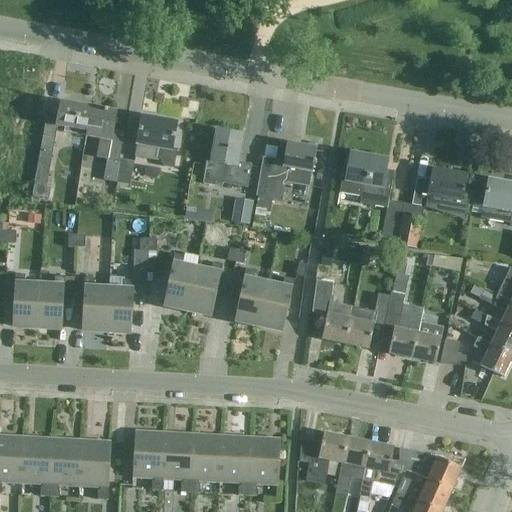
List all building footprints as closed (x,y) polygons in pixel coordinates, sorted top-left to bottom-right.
[(88,137),(93,108),(62,103),(59,119),(48,117),(38,175),(36,183),(48,185),(59,127),(66,128),(66,133),(87,137),(88,137)] [(116,183),(121,160),(126,133),(115,131),(118,113),(93,108),(88,137),(100,140),(96,158),(108,160),(104,181),(116,183)] [(165,167),(175,169),(178,150),(173,149),(178,124),(142,117),(137,145),(138,145),(136,158),(159,162),(159,160),(162,161),(165,167)] [(217,131),(211,163),(207,162),(203,185),(222,188),(223,184),(249,189),(253,166),(240,163),(245,136),(217,131)] [(284,202),(287,184),(310,188),(315,164),(317,165),(318,162),(315,161),(318,149),(288,144),(285,163),(264,159),(261,178),(257,198),(284,202)] [(389,202),(393,181),(384,179),(388,162),(352,155),(347,181),(342,180),(340,193),(361,197),(360,204),(387,210),(381,245),(397,248),(397,246),(402,217),(405,205),(389,202)] [(121,160),(116,183),(131,186),(135,162),(121,160)] [(470,202),(463,200),(467,176),(434,170),(431,184),(417,182),(413,206),(427,209),(467,220),(470,202)] [(511,225),(511,227),(511,226),(511,183),(490,180),(483,220),(511,225)] [(236,199),(231,222),(250,225),(254,201),(236,199)] [(187,208),(185,221),(198,222),(199,209),(187,208)] [(29,216),(29,225),(41,225),(41,216),(29,216)] [(420,220),(402,217),(397,246),(416,248),(420,220)] [(0,243),(7,244),(8,232),(0,231),(0,243)] [(8,232),(7,244),(16,245),(16,233),(8,232)] [(76,248),(77,236),(68,236),(68,248),(76,248)] [(77,236),(76,248),(85,248),(86,237),(77,236)] [(148,252),(149,240),(140,240),(140,252),(148,252)] [(149,240),(148,252),(157,252),(157,241),(149,240)] [(236,263),(238,251),(230,250),(228,262),(236,263)] [(238,251),(236,263),(244,264),(246,253),(238,251)] [(332,268),(333,255),(322,254),(321,267),(332,268)] [(189,311),(198,269),(183,266),(186,257),(176,255),(165,306),(189,311)] [(446,270),(448,258),(435,257),(433,268),(446,270)] [(213,316),(224,265),(215,263),(213,272),(198,269),(189,311),(213,316)] [(309,266),(300,264),(298,276),(306,278),(309,266)] [(511,269),(498,295),(511,301),(511,269)] [(260,326),(269,284),(255,281),(257,272),(247,270),(236,321),(260,326)] [(392,292),(405,294),(408,277),(396,274),(392,292)] [(38,329),(41,286),(26,285),(26,275),(17,275),(14,327),(38,329)] [(63,330),(66,278),(56,277),(56,287),(41,286),(38,329),(63,330)] [(284,331),(295,280),(286,278),(284,288),(269,284),(260,326),(284,331)] [(108,332),(110,290),(95,289),(96,279),(86,279),(83,331),(108,332)] [(134,295),(135,281),(125,281),(125,290),(110,290),(108,332),(132,334),(134,295)] [(135,281),(134,295),(147,296),(147,282),(135,281)] [(355,308),(331,303),(334,284),(318,281),(313,313),(328,316),(323,340),(347,345),(355,308)] [(498,295),(475,285),(470,295),(507,313),(503,322),(511,326),(511,301),(498,295)] [(414,359),(419,333),(399,329),(406,295),(392,292),(391,297),(385,326),(395,328),(390,354),(414,359)] [(376,312),(355,308),(347,345),(370,349),(376,324),(385,326),(391,297),(379,295),(376,312)] [(511,326),(503,322),(502,323),(477,311),(472,318),(498,331),(492,344),(511,353),(511,326)] [(421,324),(419,333),(442,338),(444,328),(421,324)] [(437,363),(442,338),(419,333),(414,359),(437,363)] [(511,363),(511,353),(479,338),(474,348),(478,350),(473,362),(505,377),(511,363)] [(460,343),(446,340),(443,364),(454,365),(467,365),(466,356),(457,356),(460,343)] [(343,464),(349,438),(325,433),(323,444),(303,440),(302,462),(311,464),(308,482),(326,486),(331,461),(343,464)] [(163,492),(164,478),(166,436),(136,434),(134,477),(154,478),(153,491),(163,492)] [(191,493),(194,437),(166,436),(164,478),(183,479),(182,493),(191,493)] [(221,481),(223,439),(194,437),(191,493),(201,494),(201,480),(221,481)] [(23,482),(25,440),(0,438),(0,494),(3,495),(4,481),(23,482)] [(349,438),(343,464),(336,494),(348,496),(352,478),(364,481),(366,469),(372,443),(349,438)] [(249,497),(252,440),(223,439),(221,481),(240,482),(240,496),(249,497)] [(51,498),(54,441),(25,440),(23,482),(42,483),(42,497),(51,498)] [(279,485),(281,442),(252,440),(249,497),(258,497),(259,483),(279,485)] [(80,486),(83,443),(54,441),(51,498),(60,498),(61,485),(80,486)] [(109,501),(112,445),(83,443),(80,486),(100,487),(99,500),(109,501)] [(396,485),(402,468),(399,467),(400,462),(393,461),(395,448),(372,443),(366,469),(364,481),(360,497),(370,499),(374,484),(387,487),(388,483),(396,485)] [(462,468),(439,458),(403,450),(400,462),(399,467),(402,468),(409,471),(414,461),(424,463),(424,464),(434,468),(429,479),(453,490),(462,468)] [(398,492),(406,495),(412,481),(403,479),(398,492)] [(444,511),(453,490),(429,479),(420,501),(444,511)] [(400,509),(406,495),(398,492),(392,505),(400,509)] [(420,501),(411,497),(406,507),(415,511),(414,511),(443,511),(444,511),(420,501)]
